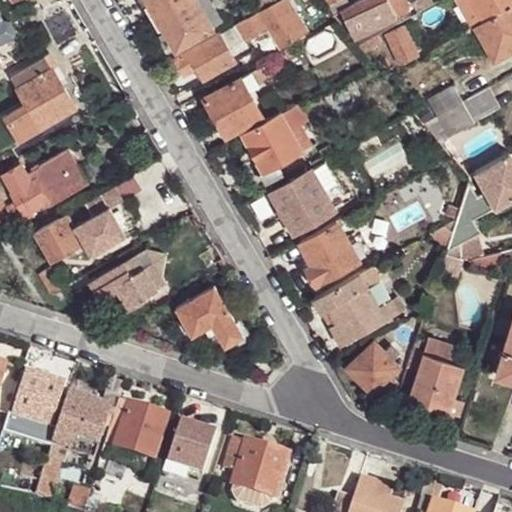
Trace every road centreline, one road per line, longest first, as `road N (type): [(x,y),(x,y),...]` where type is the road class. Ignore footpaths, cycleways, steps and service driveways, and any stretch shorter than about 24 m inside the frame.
road 1 (residential): [(102,0),(310,371),(307,407)]
road 2 (residential): [(0,313),(307,407)]
road 3 (residential): [(307,407),(511,470)]
